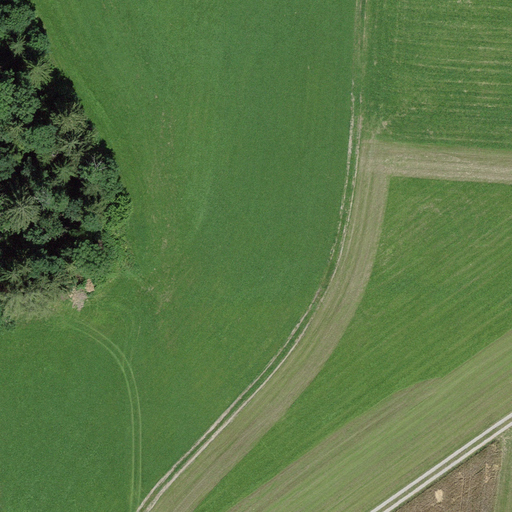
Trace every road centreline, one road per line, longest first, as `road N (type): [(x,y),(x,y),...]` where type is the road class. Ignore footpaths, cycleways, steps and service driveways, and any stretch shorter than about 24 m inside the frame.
road 1 (track): [(143,511),(273,367),(328,282),(355,154),(361,0)]
road 2 (track): [(381,511),(511,419)]
